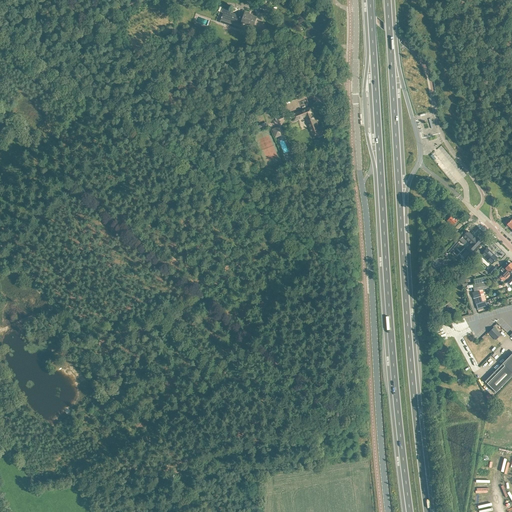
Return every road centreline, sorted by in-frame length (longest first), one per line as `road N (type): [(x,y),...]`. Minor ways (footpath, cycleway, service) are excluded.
road 1 (trunk): [(368,0),(408,511)]
road 2 (trunk): [(425,511),(388,0)]
road 3 (tertiary): [(387,511),(359,170),(355,0)]
road 4 (track): [(364,283),(0,32)]
road 5 (unknown): [(370,28),(365,99),(375,168)]
